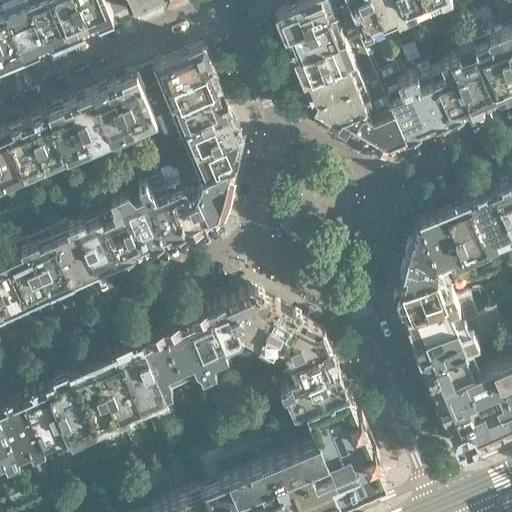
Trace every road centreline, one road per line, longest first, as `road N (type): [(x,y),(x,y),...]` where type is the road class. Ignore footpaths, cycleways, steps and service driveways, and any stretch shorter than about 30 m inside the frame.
road 1 (residential): [(0,350),(237,247)]
road 2 (residential): [(0,91),(212,0)]
road 3 (residential): [(443,501),(357,304)]
road 4 (residential): [(277,114),(237,247)]
road 5 (residential): [(396,180),(277,114)]
road 6 (residential): [(237,247),(357,304)]
road 7 (residential): [(357,304),(396,180)]
road 8 (residential): [(277,114),(224,0)]
road 9 (residential): [(396,180),(511,131)]
